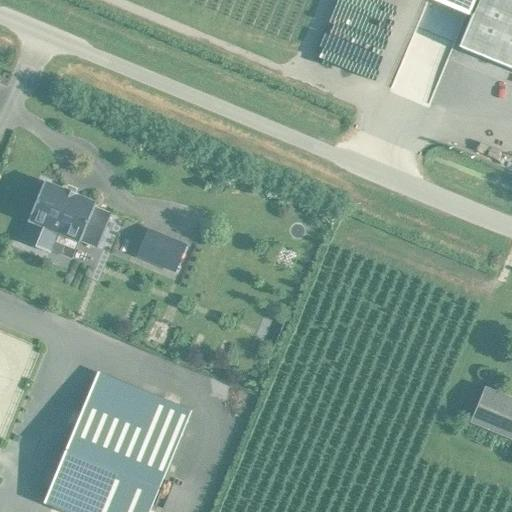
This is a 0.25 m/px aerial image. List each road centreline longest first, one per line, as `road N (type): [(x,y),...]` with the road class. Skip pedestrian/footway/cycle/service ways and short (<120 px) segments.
road 1 (unclassified): [(511,228),(0,18)]
road 2 (unknown): [(120,0),(416,122)]
road 3 (unknown): [(37,34),(9,125),(207,228)]
road 4 (unknown): [(0,303),(227,400)]
